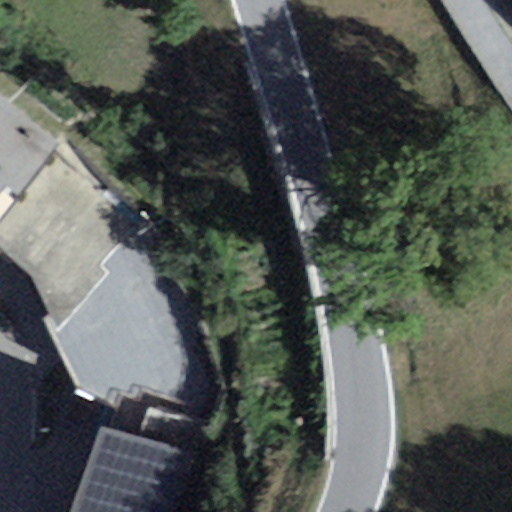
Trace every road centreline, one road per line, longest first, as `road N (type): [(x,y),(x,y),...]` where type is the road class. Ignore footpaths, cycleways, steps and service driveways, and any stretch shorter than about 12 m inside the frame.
road 1 (tertiary): [(363,511),(379,422),(355,293),(266,0)]
road 2 (tertiary): [(0,383),(14,425),(3,511)]
